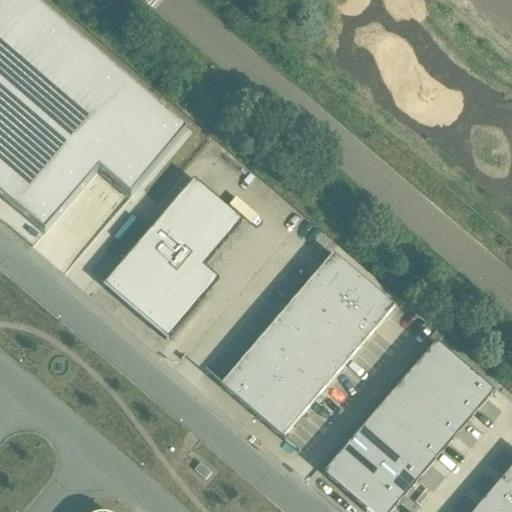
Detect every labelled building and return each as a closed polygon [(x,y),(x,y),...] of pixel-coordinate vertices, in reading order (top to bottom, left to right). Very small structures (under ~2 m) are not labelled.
[(0,0),(0,198),(45,237),(99,173),(130,200),(187,134),(29,0),(0,0)] [(219,282),(203,268),(242,223),(194,181),(103,288),(167,343),(219,282)] [(396,310),(334,257),(221,390),(283,443),(396,310)] [(436,344),(322,476),(363,511),(393,511),(494,394),(436,344)] [(212,475),(200,465),(194,472),(205,482),(212,475)] [(511,511),(511,467),(473,511),(511,511)]
